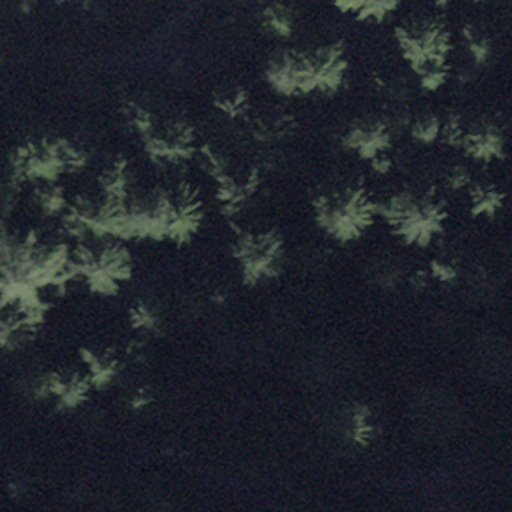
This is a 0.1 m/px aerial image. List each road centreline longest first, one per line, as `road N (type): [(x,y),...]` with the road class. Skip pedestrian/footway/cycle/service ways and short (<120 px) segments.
road 1 (track): [(165,47),(266,51),(346,30),(370,31),(370,53),(235,224),(0,366)]
road 2 (track): [(0,424),(196,472),(383,473),(511,448)]
